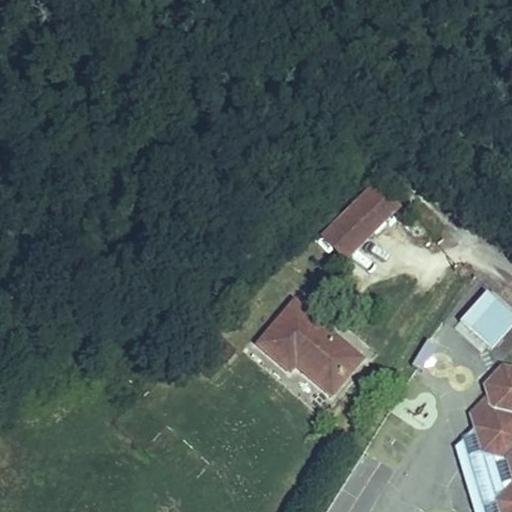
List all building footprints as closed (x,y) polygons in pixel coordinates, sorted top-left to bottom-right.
[(348,242),(338,253),(349,264),(400,208),(378,188),(337,233),(348,242)] [(327,243),(338,253),(348,242),(337,233),(327,243)] [(511,314),(487,291),(460,320),(488,345),(491,348),(511,326),(511,314)] [(365,357),(298,294),(259,336),(286,362),(294,353),(334,390),(365,357)] [(511,511),(511,365),(505,364),(485,383),(490,396),(474,410),(478,426),(485,450),(494,452),(508,455),(511,466),(511,480),(505,487),(497,495),(503,511),(511,511)] [(478,426),(460,445),(479,511),(503,511),(497,495),(505,487),(511,480),(511,466),(508,455),(494,452),(485,450),(478,426)]
